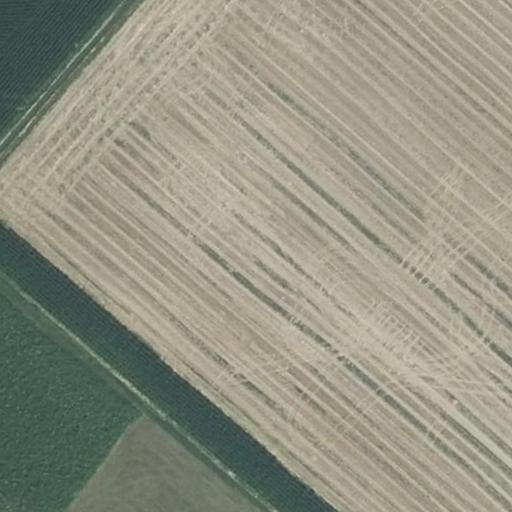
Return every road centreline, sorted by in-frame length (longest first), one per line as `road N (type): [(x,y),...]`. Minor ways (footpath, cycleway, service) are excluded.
road 1 (track): [(0,268),(277,511)]
road 2 (track): [(0,149),(129,0)]
